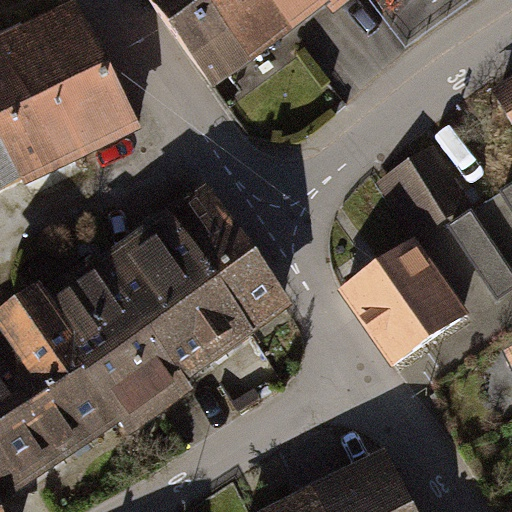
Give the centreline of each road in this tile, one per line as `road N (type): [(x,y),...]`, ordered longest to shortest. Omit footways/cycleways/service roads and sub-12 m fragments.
road 1 (residential): [(269,229),(424,100),(511,45)]
road 2 (residential): [(113,0),(269,229)]
road 3 (residential): [(363,372),(130,511)]
road 4 (residential): [(269,229),(363,372)]
road 5 (residential): [(363,372),(455,511)]
